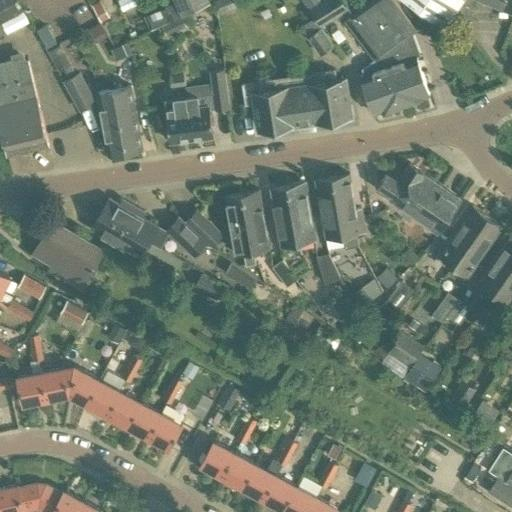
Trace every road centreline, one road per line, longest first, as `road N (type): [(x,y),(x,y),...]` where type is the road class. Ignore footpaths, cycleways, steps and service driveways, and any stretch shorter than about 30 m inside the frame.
road 1 (residential): [(0,198),(465,123)]
road 2 (residential): [(195,511),(81,451),(55,444),(0,450)]
